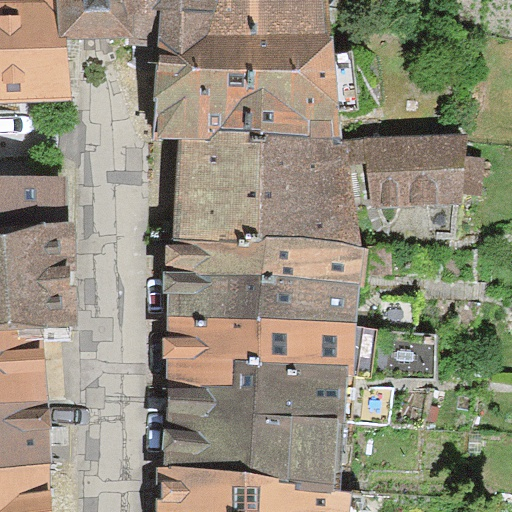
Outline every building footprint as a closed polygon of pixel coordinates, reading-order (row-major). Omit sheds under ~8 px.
[(0,0),(0,89),(65,89),(64,36),(63,0),(0,0)] [(63,0),(64,36),(94,36),(123,36),(122,0),(63,0)] [(122,0),(123,36),(155,64),(157,159),(181,159),(163,467),(298,473),(297,488),(339,489),(348,374),(366,284),(367,205),(460,218),(465,154),(465,143),(353,135),(335,101),(334,29),(327,26),(251,22),(251,0),(122,0)] [(0,511),(61,511),(70,173),(0,171),(0,511)] [(163,467),(156,467),(154,511),(347,511),(348,490),(339,489),(297,488),(298,473),(163,467)]
